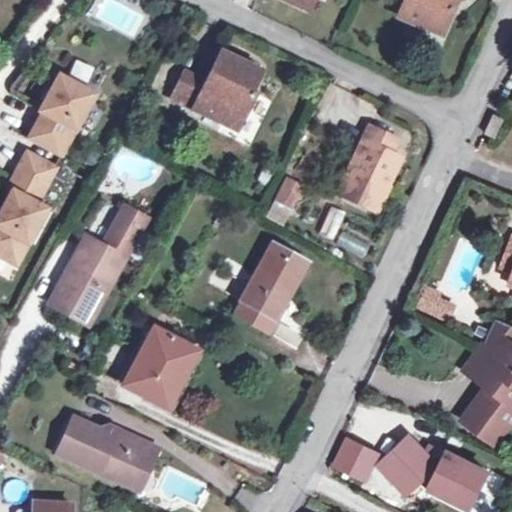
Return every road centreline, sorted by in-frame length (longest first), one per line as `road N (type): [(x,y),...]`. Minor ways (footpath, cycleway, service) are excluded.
road 1 (residential): [(443,151),(295,473)]
road 2 (residential): [(193,0),(462,110)]
